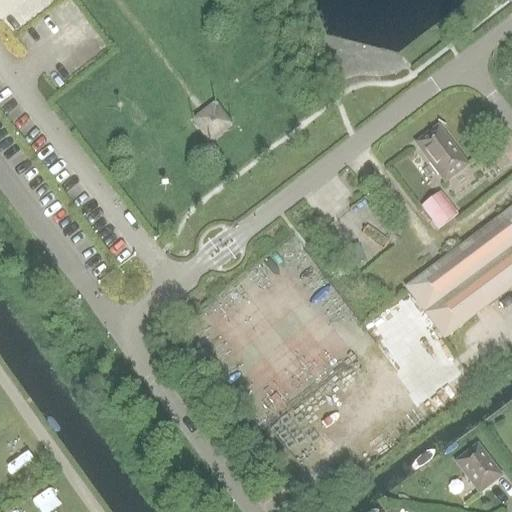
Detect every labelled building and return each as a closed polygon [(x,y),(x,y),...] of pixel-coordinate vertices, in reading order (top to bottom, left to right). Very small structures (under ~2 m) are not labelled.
[(232,127),(215,105),(193,122),(210,144),(232,127)] [(438,128),(416,145),(445,184),(467,167),(438,128)] [(458,215),(441,193),(421,208),(438,231),(458,215)] [(511,209),(405,291),(436,332),(444,342),(464,327),(511,289),(511,209)] [(479,494),(501,478),(478,447),(456,464),(479,494)]
